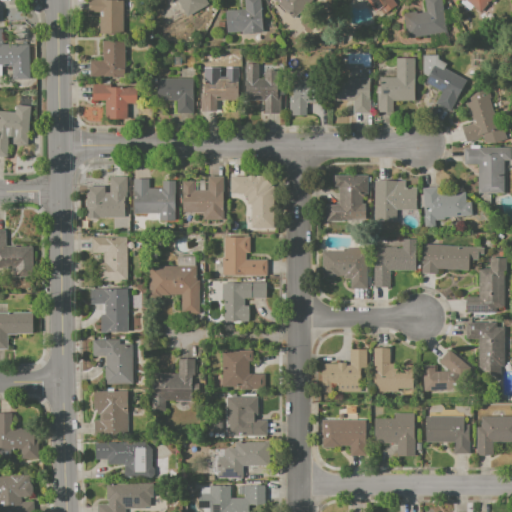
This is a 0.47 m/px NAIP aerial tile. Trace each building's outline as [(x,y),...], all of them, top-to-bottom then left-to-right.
[(87,0),(118,0),(118,33),(99,33),(99,12),(87,12),(87,0)] [(176,0),(205,0),(207,3),(185,15),(176,0)] [(244,0),(259,0),(260,11),(262,11),(263,32),(227,34),(225,11),(244,10),(244,0)] [(273,0),(313,0),(295,17),(278,0),(275,0),(274,1),(273,0)] [(364,0),(385,0),(371,10),(364,0)] [(424,0),(442,0),(447,33),(410,38),(408,23),(407,23),(406,13),(416,12),(417,13),(426,12),(424,0)] [(491,0),(490,2),(488,0),(482,0),(475,9),(465,0),(461,0),(461,1),(460,0),(491,0)] [(0,29),(2,29),(2,45),(29,44),(29,79),(12,79),(12,65),(0,65),(0,29)] [(102,41),(124,40),(124,77),(89,77),(89,61),(102,61),(102,41)] [(380,77),(396,77),(396,58),(415,58),(415,91),(416,91),(416,100),(393,100),(393,113),(377,113),(377,94),(375,94),(375,86),(380,86),(380,77)] [(244,63),(258,63),(258,79),(264,79),(264,69),(276,69),(276,84),(280,83),(281,112),(263,112),(263,101),(244,101),(244,63)] [(423,82),(433,64),(466,81),(449,111),(434,103),(440,92),(423,82)] [(332,78),(349,78),(349,73),(350,73),(350,72),(352,72),(352,71),(358,71),(358,72),(361,72),(361,73),(364,73),(364,75),(365,75),(365,76),(366,76),(366,77),(368,77),(368,78),(370,78),(370,114),(353,114),(353,100),(332,100),(332,78)] [(203,77),(237,77),(237,101),(216,101),(216,112),(199,112),(199,93),(204,93),(203,77)] [(156,79),(192,79),(192,109),(179,109),(179,101),(156,101),(156,79)] [(289,116),(288,97),(292,97),(292,81),(319,80),(320,103),(305,104),(305,115),(289,116)] [(91,84),(106,84),(106,87),(136,87),(135,104),(127,104),(127,120),(104,120),(104,100),(91,100),(91,84)] [(461,127),(471,124),(465,104),(470,103),(468,97),(488,90),(503,140),(484,145),(482,137),(465,142),(461,127)] [(0,111),(16,113),(16,105),(31,107),(27,145),(13,144),(14,137),(11,136),(10,140),(9,139),(7,157),(5,156),(0,155),(0,111)] [(463,148),(509,149),(509,160),(502,160),(502,193),(477,193),(477,166),(463,165),(463,148)] [(230,176),(247,176),(247,175),(275,176),(275,228),(251,228),(251,204),(247,204),(247,195),(230,195),(230,176)] [(333,175),(367,175),(367,195),(360,195),(360,220),(326,220),(326,205),(338,205),(337,188),(333,188),(333,175)] [(86,186),(103,186),(103,193),(109,193),(109,177),(126,177),(126,220),(86,219),(86,186)] [(181,180),(194,180),(194,191),(206,191),(206,177),(222,177),(221,222),(201,222),(201,213),(181,212),(181,180)] [(133,179),(148,179),(148,188),(162,189),(162,180),(176,181),(175,224),(158,224),(158,214),(133,213),(133,179)] [(374,181),(398,181),(398,188),(416,188),(415,210),(395,210),(395,221),(374,221),(374,181)] [(422,188),(437,187),(438,195),(464,194),(465,204),(470,203),(471,217),(435,219),(435,229),(425,229),(422,188)] [(0,231),(5,231),(5,247),(30,246),(30,277),(14,278),(14,269),(0,269),(0,231)] [(223,237),(248,236),(249,253),(246,253),(246,262),(265,261),(265,276),(222,278),(221,258),(224,258),(223,237)] [(90,237),(125,237),(126,281),(98,282),(98,263),(103,263),(102,253),(91,253),(90,237)] [(373,247),(401,248),(401,239),(415,239),(415,270),(390,270),(390,286),(373,286),(373,247)] [(422,244),(484,248),(484,256),(478,255),(478,260),(468,260),(467,271),(436,270),(436,274),(421,273),(422,244)] [(321,252),(343,252),(343,249),(366,249),(366,289),(350,289),(350,280),(343,280),(343,276),(333,275),(333,279),(321,279),(321,252)] [(464,298),(478,298),(478,269),(489,269),(489,259),(505,259),(504,308),(496,308),(496,313),(464,313),(464,298)] [(149,267),(197,268),(197,282),(199,282),(199,315),(181,315),(181,295),(168,295),(168,297),(149,297),(149,267)] [(221,283),(265,284),(265,299),(244,298),(244,303),(248,303),(248,318),(244,317),(244,322),(223,322),(223,300),(221,300),(221,283)] [(90,289),(126,288),(127,332),(101,333),(100,304),(90,304),(90,289)] [(0,313),(33,313),(33,334),(7,335),(7,350),(0,350),(0,313)] [(465,323),(496,323),(496,328),(504,328),(503,366),(499,366),(499,379),(491,379),(491,374),(478,374),(478,341),(465,341),(465,323)] [(92,339),(119,339),(119,345),(132,345),(133,385),(105,385),(105,357),(92,357),(92,339)] [(373,348),(389,348),(389,364),(393,364),(393,370),(412,370),(412,390),(374,390),(373,348)] [(350,350),(366,350),(366,369),(360,369),(360,393),(337,393),(337,386),(330,386),(330,394),(320,394),(320,364),(337,364),(337,362),(345,362),(345,367),(350,367),(350,350)] [(221,351),(248,351),(248,375),(264,375),(264,391),(241,391),(241,388),(221,388),(221,351)] [(448,351),(469,367),(459,378),(459,391),(423,394),(421,367),(434,366),(435,373),(448,372),(438,362),(448,351)] [(152,373),(175,373),(175,361),(195,361),(195,390),(192,390),(192,401),(152,401),(152,373)] [(92,392),(126,391),(126,431),(114,431),(114,434),(94,435),(94,421),(97,421),(96,410),(92,410),(92,392)] [(226,397),(256,397),(256,415),(249,415),(249,421),(266,421),(266,438),(226,438),(226,397)] [(374,419),(393,420),(393,413),(414,413),(414,457),(397,456),(397,444),(374,444),(374,419)] [(0,414),(11,414),(12,429),(37,429),(37,460),(20,460),(20,451),(0,451),(0,414)] [(425,417),(462,417),(462,425),(468,425),(468,454),(454,454),(454,440),(425,441),(425,417)] [(481,417),(511,417),(511,443),(493,443),(493,455),(476,455),(476,427),(481,427),(481,417)] [(321,420),(365,420),(365,440),(351,440),(351,447),(322,447),(321,420)] [(235,442),(264,442),(264,462),(260,462),(260,467),(242,467),(242,478),(216,478),(216,457),(224,457),(224,449),(234,449),(235,442)] [(94,443),(151,443),(151,466),(154,466),(154,478),(123,478),(123,464),(106,464),(106,457),(94,457),(94,443)] [(0,511),(0,476),(31,475),(32,493),(18,494),(19,511),(0,511)] [(105,483),(152,484),(152,498),(149,498),(149,506),(125,506),(125,511),(96,511),(96,504),(108,504),(108,499),(105,499),(105,483)] [(208,486),(230,486),(230,498),(243,498),(243,486),(263,486),(263,507),(245,507),(244,511),(208,511),(208,508),(197,508),(197,494),(208,494),(208,486)]
